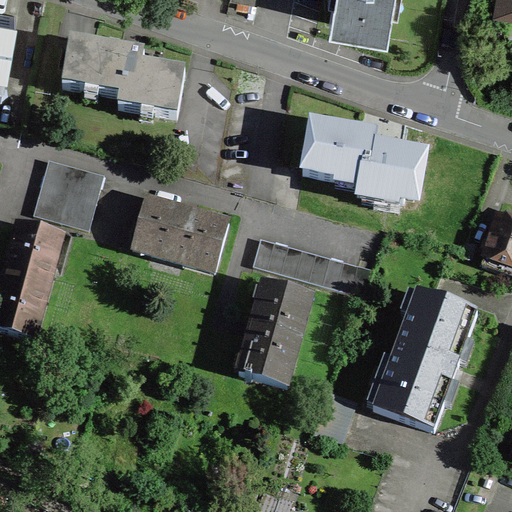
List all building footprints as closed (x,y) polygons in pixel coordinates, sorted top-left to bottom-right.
[(392,0),(334,0),(330,23),(387,33),(392,0)] [(511,0),(499,0),(497,10),(511,12),(511,0)] [(0,82),(4,83),(16,17),(0,13),(0,82)] [(178,120),(185,74),(143,67),(144,57),(119,53),(119,50),(110,49),(110,51),(70,44),(62,91),(85,94),(83,102),(98,104),(99,96),(120,100),(118,111),(142,115),(140,122),(153,124),(155,116),(178,120)] [(496,50),(480,47),(477,68),(493,70),(496,50)] [(312,127),(302,176),(336,183),(335,188),(354,192),(355,186),(358,187),(356,198),(361,199),(359,205),(380,209),(381,203),(402,208),(406,190),(410,190),(417,157),(384,150),(385,148),(377,147),(377,149),(374,149),(376,139),(357,135),(358,133),(348,131),(347,134),(312,127)] [(50,162),(35,219),(87,232),(102,175),(50,162)] [(239,227),(155,204),(141,253),(225,277),(239,227)] [(511,214),(509,214),(505,216),(503,218),(498,217),(483,258),(486,259),(483,267),(511,277),(511,214)] [(64,239),(17,227),(0,291),(0,332),(36,342),(64,239)] [(261,241),(252,269),(364,300),(374,274),(261,241)] [(311,301),(263,287),(239,375),(287,389),(311,301)] [(478,317),(417,295),(374,411),(435,433),(478,317)]
